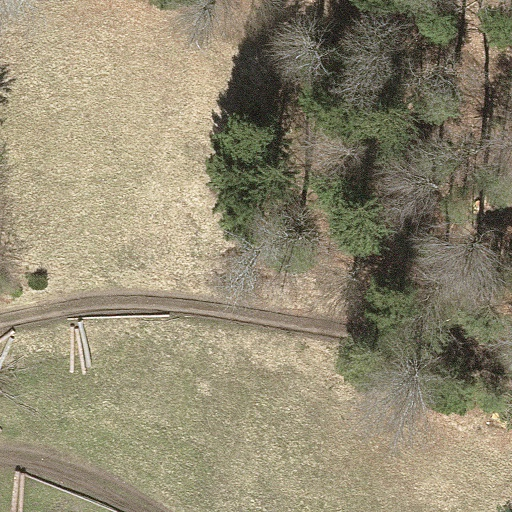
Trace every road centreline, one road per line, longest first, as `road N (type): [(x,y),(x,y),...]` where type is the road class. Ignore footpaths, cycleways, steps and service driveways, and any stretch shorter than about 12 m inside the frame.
road 1 (track): [(511,362),(409,339),(166,306),(72,311),(0,328)]
road 2 (track): [(0,466),(69,483),(128,511)]
